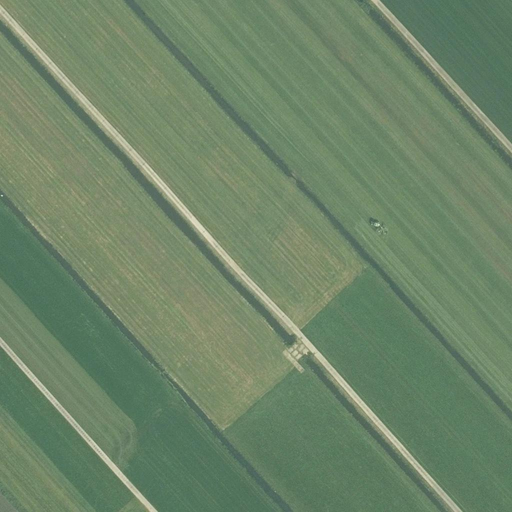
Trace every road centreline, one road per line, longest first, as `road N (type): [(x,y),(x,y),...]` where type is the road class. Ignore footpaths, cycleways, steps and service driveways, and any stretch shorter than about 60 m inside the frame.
road 1 (track): [(459,511),(0,8)]
road 2 (track): [(156,511),(0,340)]
road 3 (track): [(511,151),(374,0)]
